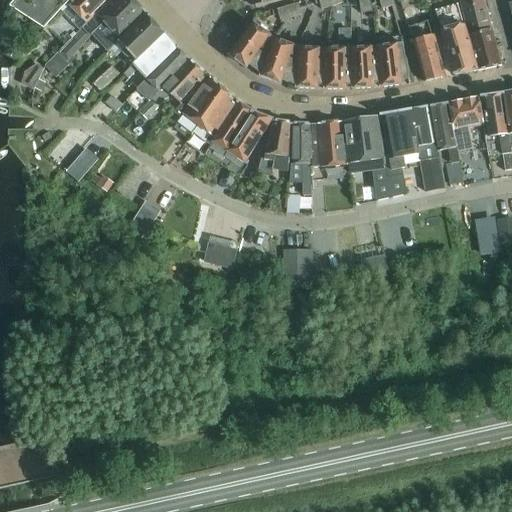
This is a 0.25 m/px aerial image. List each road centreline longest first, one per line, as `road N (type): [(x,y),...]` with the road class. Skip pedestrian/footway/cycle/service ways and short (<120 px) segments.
road 1 (residential): [(31,122),(95,125),(215,200),(296,225),(511,186)]
road 2 (primary): [(107,511),(511,423)]
road 3 (residential): [(511,81),(341,112),(290,112),(250,100),(227,82),(177,22)]
